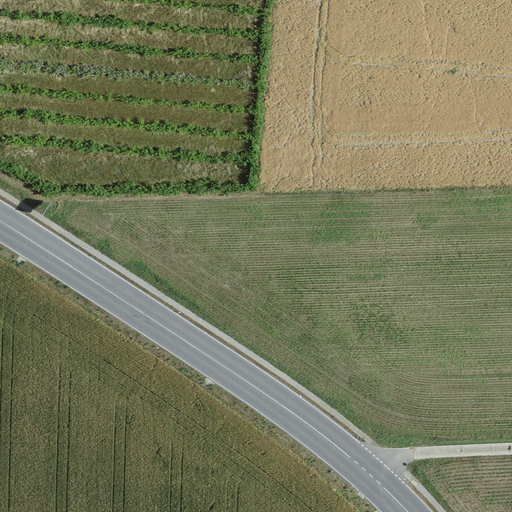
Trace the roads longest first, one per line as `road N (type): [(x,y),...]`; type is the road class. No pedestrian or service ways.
road 1 (secondary): [(407,511),(279,403),(0,220)]
road 2 (track): [(511,449),(349,457)]
